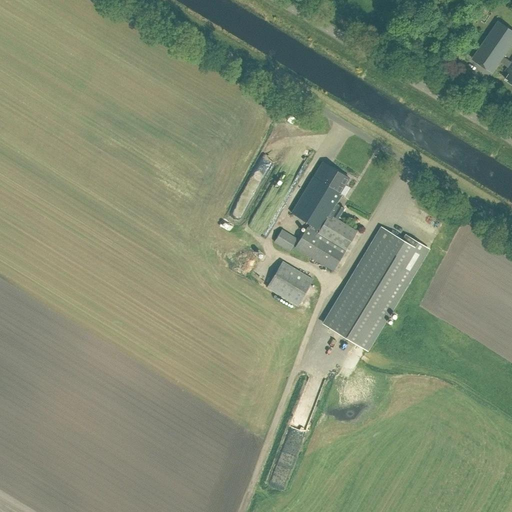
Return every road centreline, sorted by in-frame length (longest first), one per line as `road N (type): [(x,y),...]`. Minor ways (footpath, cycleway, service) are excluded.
road 1 (unclassified): [(511,224),(138,0)]
road 2 (tertiary): [(511,138),(280,0)]
